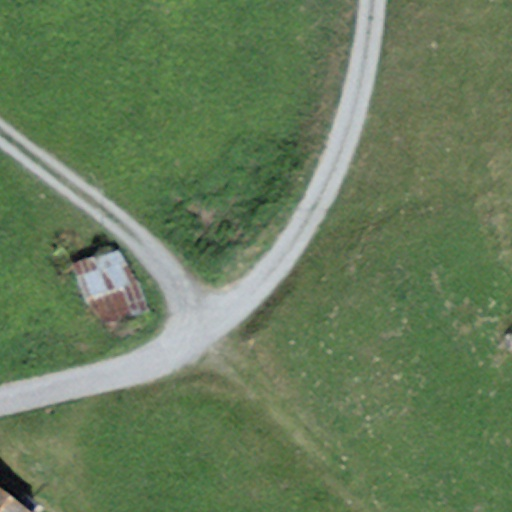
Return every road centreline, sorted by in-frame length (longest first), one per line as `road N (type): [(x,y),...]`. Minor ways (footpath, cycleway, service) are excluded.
road 1 (track): [(0,402),(123,368),(206,332),(255,288),(312,208),(357,105),(373,0)]
road 2 (track): [(0,145),(120,228),(206,332)]
